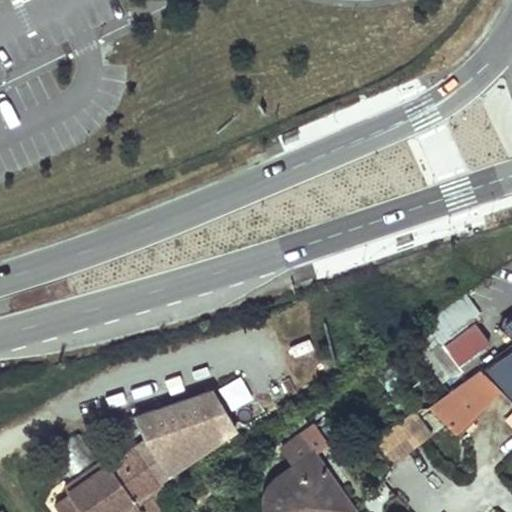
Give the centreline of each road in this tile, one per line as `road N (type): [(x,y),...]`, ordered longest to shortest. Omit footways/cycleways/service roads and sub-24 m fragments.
road 1 (primary): [(511,38),(421,113),(0,272)]
road 2 (primary): [(0,335),(511,177)]
road 3 (unknown): [(0,422),(214,341),(244,336),(267,345),(281,371)]
